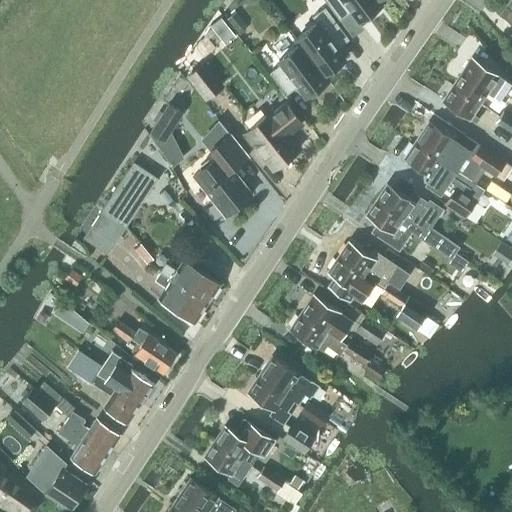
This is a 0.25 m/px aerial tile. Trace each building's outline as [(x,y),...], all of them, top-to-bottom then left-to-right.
[(326,0),(341,20),(352,11),(360,21),(370,13),(372,15),(382,8),(380,6),(382,4),(380,1),(379,2),(378,0),(326,0)] [(326,77),(327,76),(337,68),(336,66),(346,58),(339,48),(350,39),(326,7),(314,16),(318,23),(297,39),(301,44),(302,44),(326,77)] [(240,35),(246,31),(246,24),(237,12),(228,19),(240,35)] [(326,77),(302,44),(301,44),(280,60),(282,63),(271,72),(287,95),(299,86),(307,96),(317,88),(319,90),(328,83),(327,81),(329,80),(327,76),(326,77)] [(186,58),(182,62),(183,64),(192,74),(190,75),(208,97),(222,86),(205,64),(203,65),(194,52),(186,58)] [(453,85),(480,103),(487,93),(493,97),(505,80),(472,58),(453,85)] [(443,101),(476,123),(479,119),(472,114),(480,103),(453,85),(443,101)] [(167,102),(150,131),(165,141),(183,112),(167,102)] [(302,123),(287,104),(273,115),(271,113),(246,133),(274,169),(279,165),(283,166),(289,161),(290,157),(300,149),(288,134),(302,123)] [(496,122),(506,129),(511,120),(511,115),(504,111),(496,122)] [(215,157),(193,174),(226,215),(253,193),(232,168),(237,164),(238,165),(248,157),(248,156),(230,133),(229,132),(219,120),(201,140),(208,148),(215,157)] [(426,126),(415,142),(453,168),(465,151),(462,144),(429,122),(426,126)] [(415,142),(405,157),(431,175),(427,183),(441,192),(443,187),(445,185),(453,191),(456,187),(472,197),(479,187),(480,186),(484,189),(484,190),(485,189),(456,170),(453,168),(415,142)] [(479,144),(470,158),(497,175),(506,162),(479,144)] [(102,211),(127,228),(159,179),(135,162),(102,211)] [(387,184),(377,199),(423,230),(426,224),(427,224),(430,227),(443,207),(429,198),(427,202),(417,196),(413,202),(387,184)] [(453,191),(445,203),(464,216),(475,200),(472,197),(456,187),(453,191)] [(377,199),(367,215),(380,224),(374,233),(399,250),(412,231),(420,236),(429,243),(437,231),(430,227),(427,224),(426,224),(423,230),(377,199)] [(109,254),(127,228),(102,211),(85,238),(109,254)] [(437,231),(429,243),(452,258),(459,246),(437,231)] [(349,241),(339,257),(376,281),(376,280),(386,287),(389,282),(399,288),(409,273),(399,266),(375,250),(371,256),(349,241)] [(362,302),(376,281),(339,257),(329,272),(355,289),(351,295),(362,302)] [(162,272),(210,303),(222,284),(185,259),(178,270),(168,264),(162,272)] [(67,275),(64,279),(74,286),(82,276),(75,271),(72,268),(67,275)] [(197,322),(210,303),(162,272),(157,280),(167,288),(160,298),(197,322)] [(392,299),(395,293),(399,288),(389,282),(386,287),(382,292),(392,299)] [(395,293),(392,299),(403,306),(406,301),(410,296),(399,288),(395,293)] [(340,340),(340,339),(351,323),(339,314),(341,312),(314,294),(301,314),(340,340)] [(62,301),(55,310),(82,329),(88,320),(62,301)] [(406,301),(403,306),(397,315),(417,328),(426,315),(406,301)] [(347,344),(340,339),(340,340),(301,314),(291,329),(324,351),(327,346),(340,354),(343,350),(353,357),(361,345),(351,338),(347,344)] [(365,315),(355,330),(377,344),(387,329),(365,315)] [(136,333),(119,321),(113,330),(130,341),(132,338),(141,344),(135,353),(163,372),(176,352),(139,327),(136,333)] [(364,365),(369,358),(372,353),(361,345),(353,357),(364,365)] [(103,365),(97,374),(101,377),(106,380),(111,383),(115,385),(116,386),(117,387),(118,388),(141,403),(154,384),(131,370),(134,364),(119,354),(114,351),(113,352),(108,358),(104,364),(103,365)] [(269,361),(258,377),(292,399),(294,401),(299,403),(306,393),(310,397),(318,385),(300,373),(273,355),(269,361)] [(80,373),(77,377),(89,385),(92,382),(111,395),(103,406),(128,422),(141,403),(118,388),(117,387),(116,386),(115,385),(111,383),(106,380),(101,377),(97,374),(103,365),(102,365),(97,361),(91,357),(80,373)] [(369,358),(364,365),(362,367),(379,378),(385,369),(369,358)] [(258,377),(248,392),(273,409),(270,414),(281,421),(284,424),(292,413),(288,410),(294,401),(292,399),(258,377)] [(34,386),(21,401),(43,420),(55,405),(56,404),(34,386)] [(56,404),(55,405),(69,417),(64,424),(108,453),(121,434),(96,417),(89,428),(83,424),(86,419),(73,410),(75,407),(63,396),(56,404)] [(312,419),(318,409),(319,407),(308,400),(301,412),(312,419)] [(319,407),(312,419),(322,426),(329,414),(319,407)] [(215,441),(251,464),(259,452),(264,456),(275,440),(246,421),(238,434),(225,425),(215,441)] [(292,421),(281,438),(304,453),(315,437),(292,421)] [(64,424),(58,432),(78,445),(71,456),(95,473),(108,453),(64,424)] [(238,484),(251,464),(215,441),(205,456),(231,473),(228,478),(238,484)] [(47,443),(27,474),(45,492),(71,509),(87,485),(63,469),(67,462),(47,443)] [(0,499),(18,511),(34,511),(40,504),(39,499),(41,496),(2,470),(5,467),(0,463),(0,499)] [(265,465),(257,477),(276,491),(285,479),(265,465)] [(298,488),(304,480),(295,474),(290,483),(298,488)] [(173,505),(182,511),(234,511),(237,509),(224,500),(218,496),(220,494),(192,476),(183,489),(173,505)]
